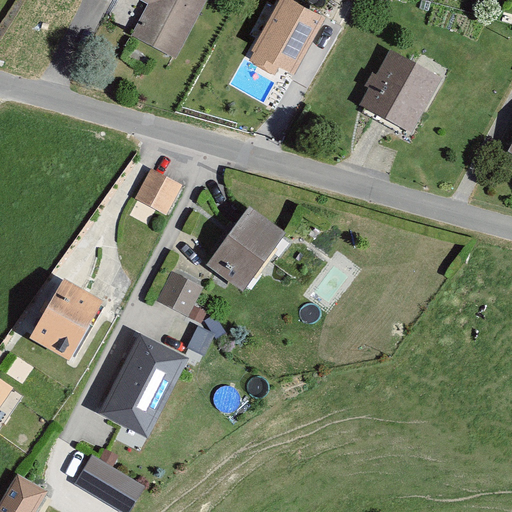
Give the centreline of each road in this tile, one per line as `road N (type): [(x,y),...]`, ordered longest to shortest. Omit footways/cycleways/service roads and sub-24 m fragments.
road 1 (residential): [(0,79),(511,226)]
road 2 (unknown): [(65,282),(172,132)]
